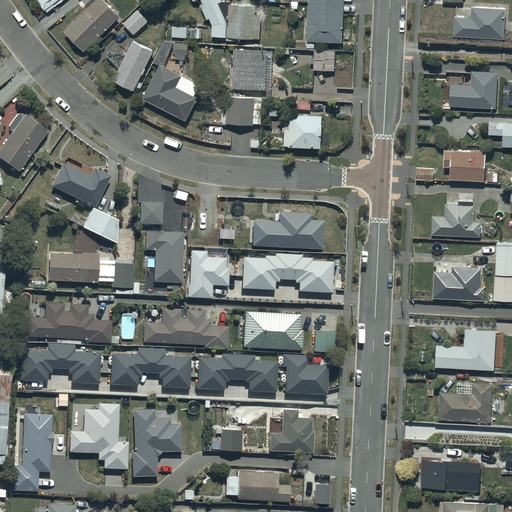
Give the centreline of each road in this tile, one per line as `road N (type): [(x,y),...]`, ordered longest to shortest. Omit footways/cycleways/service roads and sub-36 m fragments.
road 1 (residential): [(381,180),(205,164),(151,144),(59,87),(0,6)]
road 2 (residential): [(381,180),(365,511)]
road 3 (residential): [(390,0),(381,180)]
